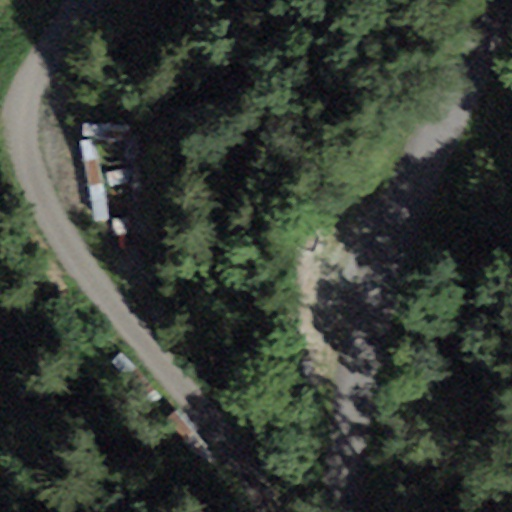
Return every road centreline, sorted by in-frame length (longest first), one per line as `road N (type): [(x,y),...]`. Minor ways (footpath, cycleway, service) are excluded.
road 1 (track): [(81,0),(30,86),(24,158),(38,201),(136,338),(245,452),(275,511)]
road 2 (residential): [(501,0),(379,277),(352,384),(342,511)]
